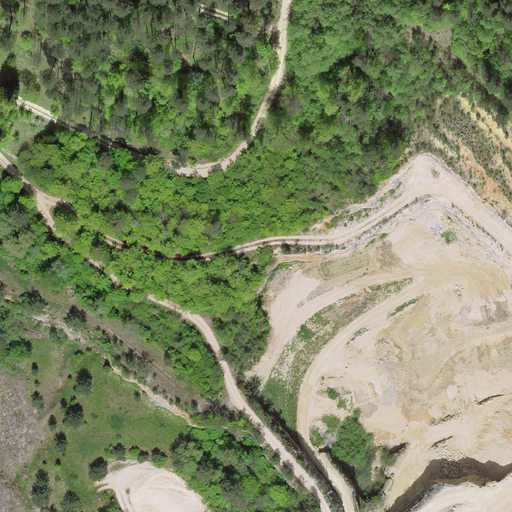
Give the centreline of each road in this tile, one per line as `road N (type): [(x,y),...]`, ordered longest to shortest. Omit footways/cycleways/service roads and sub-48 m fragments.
road 1 (track): [(0,159),(52,227),(125,284),(197,321),(239,404),(324,511)]
road 2 (track): [(290,0),(261,116),(234,160),(209,174),(132,155),(0,91)]
